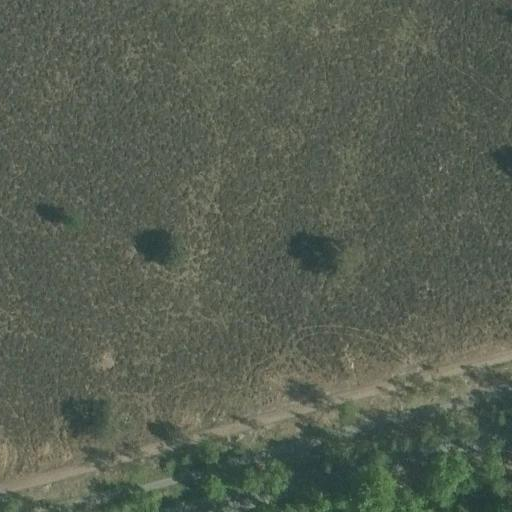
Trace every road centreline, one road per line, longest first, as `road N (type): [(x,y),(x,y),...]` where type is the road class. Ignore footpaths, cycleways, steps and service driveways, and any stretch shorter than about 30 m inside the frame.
road 1 (unknown): [(0,491),(511,361)]
road 2 (tertiary): [(210,511),(511,430)]
